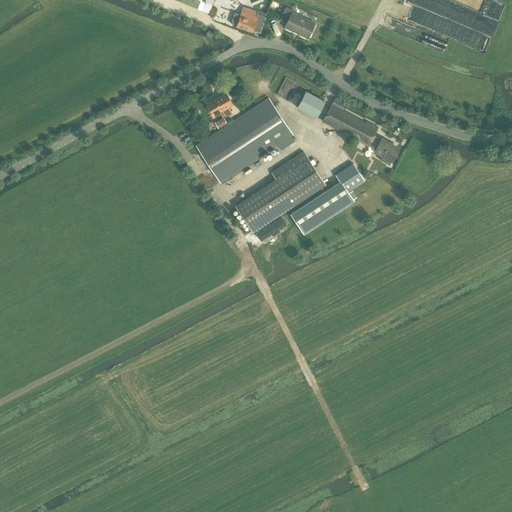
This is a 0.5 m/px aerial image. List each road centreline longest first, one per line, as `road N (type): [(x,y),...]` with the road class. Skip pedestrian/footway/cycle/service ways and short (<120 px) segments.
road 1 (tertiary): [(0,176),(255,43),(296,52),(404,118),(476,141),(511,140)]
road 2 (track): [(0,403),(234,280),(249,262)]
road 3 (track): [(249,262),(365,489)]
road 4 (track): [(249,262),(218,198),(291,150),(338,83)]
road 5 (track): [(218,198),(132,106)]
